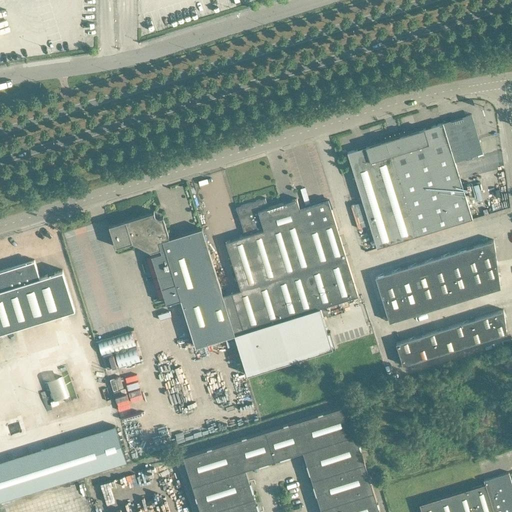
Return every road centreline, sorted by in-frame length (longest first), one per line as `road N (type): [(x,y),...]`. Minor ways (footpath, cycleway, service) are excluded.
road 1 (tertiary): [(0,162),(511,6)]
road 2 (unclassified): [(0,227),(416,98),(502,81)]
road 3 (tertiary): [(434,0),(0,132)]
road 4 (unclassified): [(0,81),(126,61),(321,0)]
road 5 (unknown): [(369,264),(390,332),(511,292)]
road 6 (unknown): [(369,264),(511,220)]
road 7 (unknown): [(325,126),(369,264)]
road 8 (unclassified): [(264,511),(256,479),(287,466),(307,511)]
